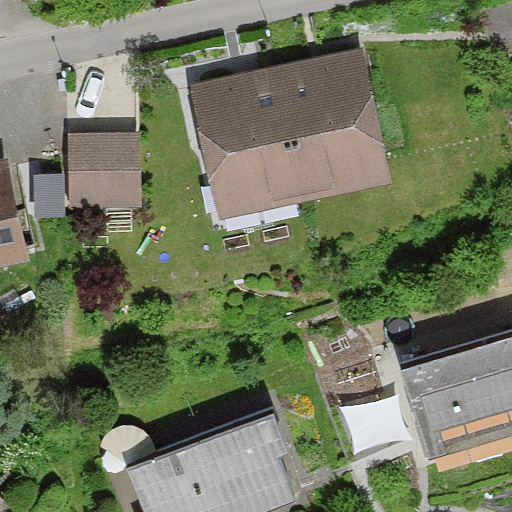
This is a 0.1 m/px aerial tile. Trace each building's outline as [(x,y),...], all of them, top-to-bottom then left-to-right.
[(363,57),(282,74),(308,200),(390,183),(363,57)] [(282,74),(200,92),(226,218),(308,200),(282,74)] [(511,93),(492,97),(506,189),(511,188),(511,93)] [(148,134),(69,135),(70,217),(149,216),(148,134)] [(0,271),(20,268),(4,176),(0,177),(0,271)] [(511,348),(404,382),(432,471),(511,445),(511,348)] [(304,511),(276,427),(126,478),(137,511),(304,511)]
